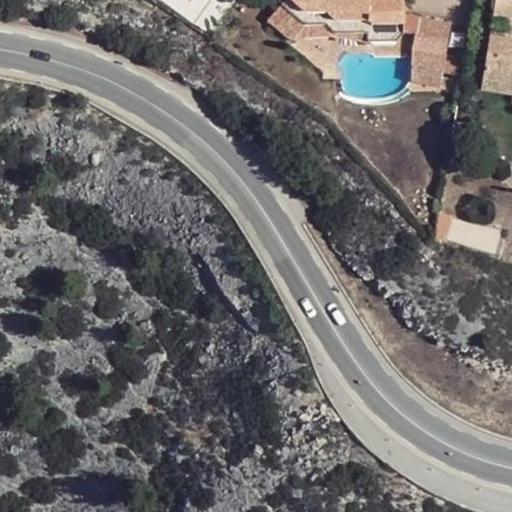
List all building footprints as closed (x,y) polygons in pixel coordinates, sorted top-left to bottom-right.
[(284,0),(282,4),(302,22),(303,23),(305,24),(306,25),(308,25),(310,25),(326,24),(334,33),(368,33),(368,41),(394,41),(404,31),(404,13),(404,10),(392,0),(284,0)] [(404,0),(392,0),(404,10),(404,0)] [(511,18),(511,0),(494,0),(492,16),(507,18),(511,18)] [(334,38),(368,41),(368,33),(334,33),(326,24),(310,25),(308,25),(306,25),(305,24),(303,23),(302,22),(282,4),(267,21),(290,41),(293,38),(334,38)] [(451,21),(404,13),(404,31),(416,32),(448,38),(451,21)] [(491,27),(490,35),(511,38),(511,18),(507,18),(506,29),(491,27)] [(448,38),(416,32),(414,48),(446,54),(448,38)] [(511,38),(490,35),(485,66),(506,69),(505,74),(511,75),(511,38)] [(443,70),(446,54),(414,48),(411,65),(443,70)] [(443,70),(463,74),(466,57),(446,54),(443,70)] [(511,93),(511,75),(505,74),(506,69),(485,66),(482,89),(511,93)]
